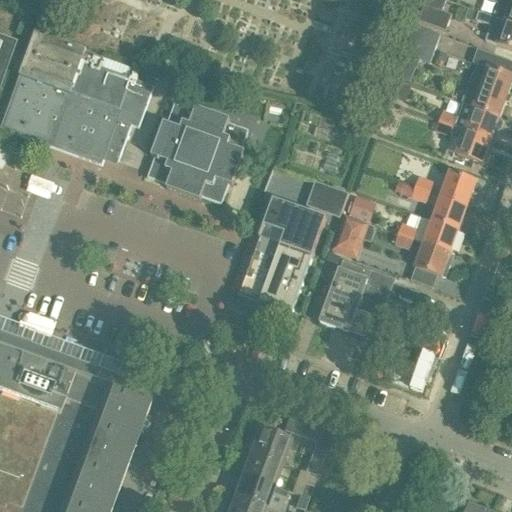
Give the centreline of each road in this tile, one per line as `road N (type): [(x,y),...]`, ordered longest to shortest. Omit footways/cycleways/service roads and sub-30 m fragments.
road 1 (residential): [(0,267),(187,338),(235,374)]
road 2 (residential): [(511,207),(430,440)]
road 3 (residential): [(235,374),(430,440)]
